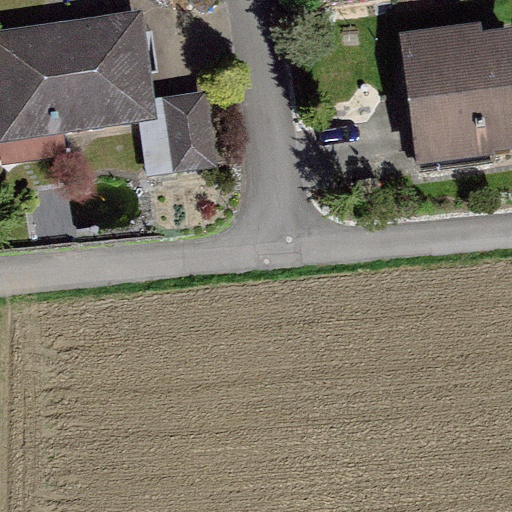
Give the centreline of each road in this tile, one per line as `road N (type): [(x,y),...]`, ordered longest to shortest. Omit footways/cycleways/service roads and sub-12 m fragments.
road 1 (residential): [(0,278),(277,250)]
road 2 (residential): [(243,0),(277,250)]
road 3 (residential): [(277,250),(511,233)]
